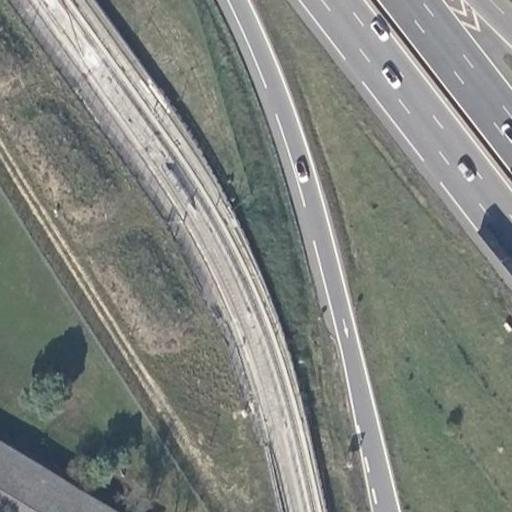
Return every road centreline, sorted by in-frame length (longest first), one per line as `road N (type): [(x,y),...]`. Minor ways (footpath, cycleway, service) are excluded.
road 1 (trunk): [(241,0),(301,160),(386,511)]
road 2 (track): [(0,162),(221,511)]
road 3 (trunk): [(326,0),(511,241)]
road 4 (trunk): [(511,131),(410,0)]
